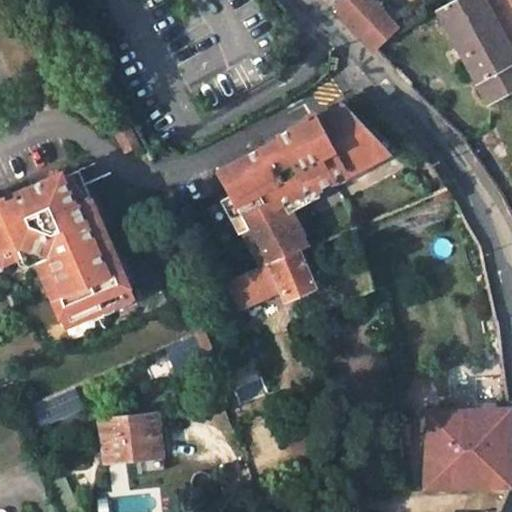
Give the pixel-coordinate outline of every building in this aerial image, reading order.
[(340,0),(337,11),(367,42),(389,27),(367,0),(340,0)] [(395,24),(371,0),(367,0),(389,27),(395,24)] [(511,25),(500,0),(456,0),(437,11),(488,104),(511,90),(511,25)] [(511,0),(500,0),(511,25),(511,0)] [(377,52),(400,29),(395,24),(389,27),(367,42),(377,52)] [(310,248),(292,213),(296,211),(294,204),(302,201),(306,192),(319,186),(321,191),(339,182),(336,176),(349,170),(352,175),(392,155),(343,106),(281,138),(219,170),(232,196),(242,216),(249,228),(243,230),(263,268),(300,252),(310,248)] [(511,218),(511,137),(511,138),(501,120),(463,142),(484,171),(496,190),(511,217),(511,218)] [(128,127),(114,134),(124,153),(138,145),(128,127)] [(354,179),(352,175),(349,170),(336,176),(339,182),(341,186),(354,179)] [(0,254),(14,248),(19,258),(28,255),(33,266),(40,263),(68,327),(95,315),(93,310),(103,306),(113,301),(115,306),(137,297),(104,224),(91,220),(84,203),(93,199),(80,171),(70,175),(59,174),(19,192),(21,197),(4,203),(2,199),(0,199),(0,254)] [(433,181),(425,175),(421,180),(428,187),(433,181)] [(324,197),(321,191),(319,186),(306,192),(302,201),(294,204),(296,211),(324,197)] [(10,195),(2,199),(4,203),(21,197),(19,192),(10,195)] [(222,201),(232,221),(242,216),(232,196),(222,201)] [(104,224),(93,199),(84,203),(91,220),(104,224)] [(238,233),(243,230),(249,228),(242,216),(232,221),(238,233)] [(237,311),(283,292),(286,300),(315,287),(300,252),(263,268),(224,285),(237,311)] [(19,258),(22,265),(28,268),(33,266),(28,255),(19,258)] [(9,298),(14,309),(19,307),(14,296),(9,298)] [(103,306),(107,315),(117,311),(115,306),(113,301),(103,306)] [(97,320),(107,315),(103,306),(93,310),(95,315),(97,320)] [(174,370),(206,356),(195,332),(164,345),(174,370)] [(82,403),(74,384),(37,400),(45,418),(82,403)] [(511,408),(427,413),(425,488),(510,484),(511,408)] [(157,414),(119,418),(120,423),(158,420),(157,414)] [(119,418),(101,419),(105,460),(161,454),(158,420),(120,423),(119,418)] [(22,434),(0,443),(0,472),(32,458),(22,434)]
